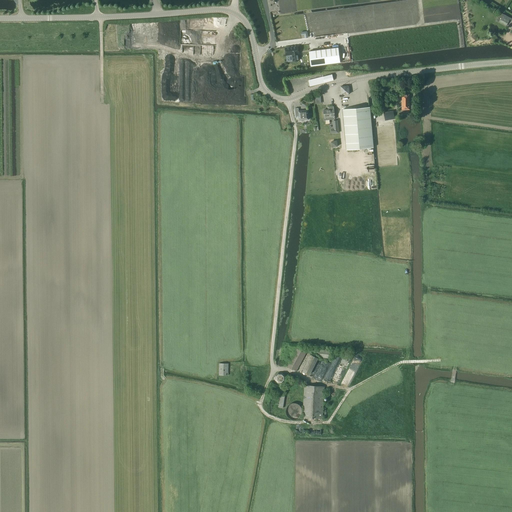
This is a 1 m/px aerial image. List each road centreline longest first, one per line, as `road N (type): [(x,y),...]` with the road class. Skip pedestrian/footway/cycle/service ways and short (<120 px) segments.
road 1 (tertiary): [(511,62),(370,76),(284,99),(262,87),(254,52)]
road 2 (tertiary): [(254,52),(244,20),(224,9),(0,18)]
road 3 (track): [(320,39),(455,19)]
